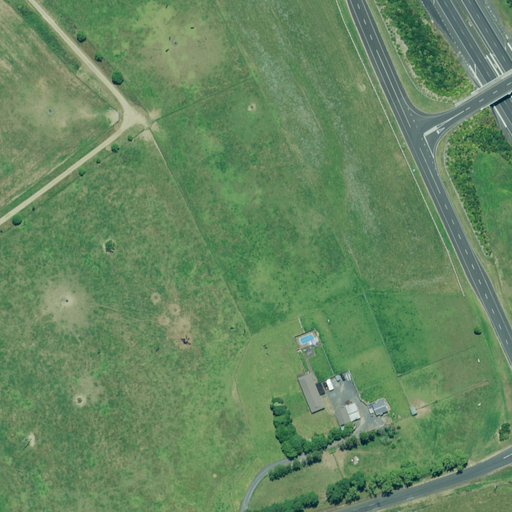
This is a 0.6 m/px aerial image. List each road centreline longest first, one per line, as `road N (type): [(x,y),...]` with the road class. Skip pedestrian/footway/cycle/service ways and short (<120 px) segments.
road 1 (unclassified): [(417,136),(511,358)]
road 2 (unclassified): [(511,453),(335,511)]
road 3 (unclassified): [(355,0),(417,136)]
road 4 (motorway): [(511,118),(441,0)]
